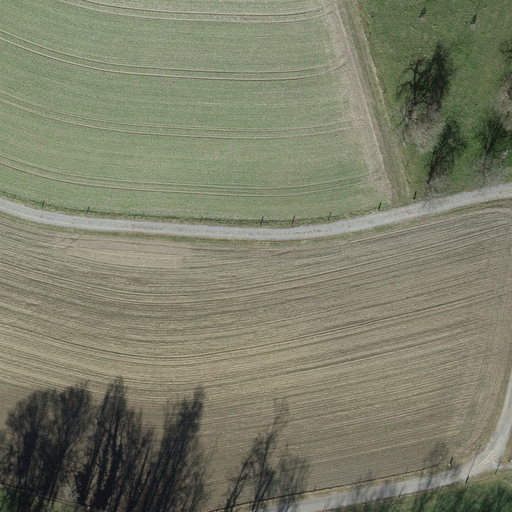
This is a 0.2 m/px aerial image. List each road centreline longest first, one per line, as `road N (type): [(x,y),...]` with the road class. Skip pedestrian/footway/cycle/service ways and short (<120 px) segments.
road 1 (track): [(0,208),(27,220),(302,238),(511,188)]
road 2 (track): [(511,400),(503,448),(479,467),(272,511)]
